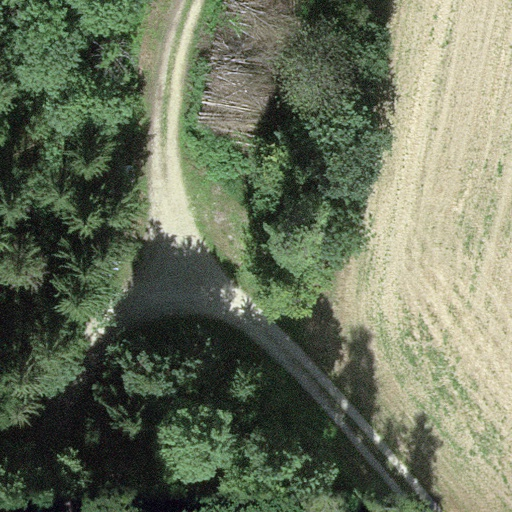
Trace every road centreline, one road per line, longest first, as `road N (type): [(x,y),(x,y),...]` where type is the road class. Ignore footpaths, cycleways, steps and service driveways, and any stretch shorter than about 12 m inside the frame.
road 1 (track): [(81,511),(71,485),(88,372),(110,321),(184,272),(317,392),(416,511)]
road 2 (track): [(193,0),(169,119),(184,272)]
